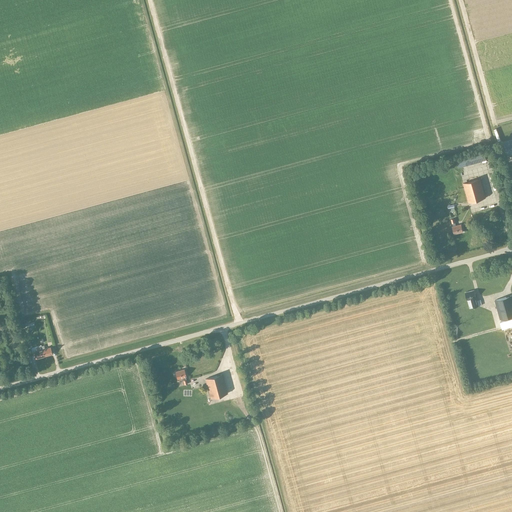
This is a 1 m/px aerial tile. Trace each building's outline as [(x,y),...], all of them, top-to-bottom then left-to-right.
[(458,168),(486,160),(483,150),(455,158),(458,168)] [(468,203),(485,198),(479,179),(463,184),(468,203)] [(452,227),(454,234),(463,232),(461,224),(456,226),(454,219),(451,219),(453,227),(452,227)] [(473,308),(478,306),(474,290),(465,293),(467,300),(471,299),(473,308)] [(511,316),(511,298),(511,296),(495,300),(500,319),(511,316)] [(470,327),(471,333),(492,328),(490,322),(470,327)] [(468,326),(456,328),(457,334),(470,331),(468,326)] [(42,349),(44,356),(52,354),(50,347),(42,349)] [(42,349),(34,352),(32,352),(31,348),(27,349),(29,357),(35,356),(35,358),(44,356),(42,349)] [(184,369),(175,372),(177,379),(182,378),(183,380),(182,380),(184,385),(187,384),(186,379),(186,380),(185,377),(186,377),(184,369)] [(210,398),(227,393),(222,374),(205,379),(210,398)]
